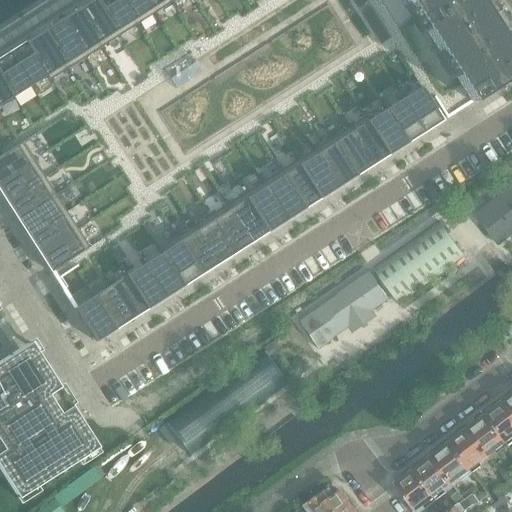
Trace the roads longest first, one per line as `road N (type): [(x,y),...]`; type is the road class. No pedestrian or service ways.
road 1 (residential): [(94,381),(511,116)]
road 2 (residential): [(353,465),(411,441),(511,364)]
